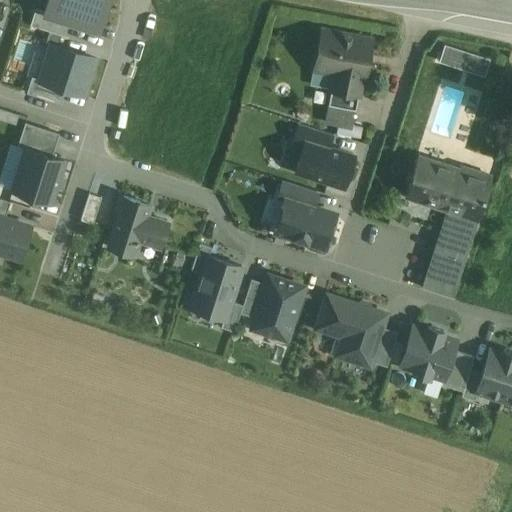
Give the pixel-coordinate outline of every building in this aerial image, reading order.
[(45,0),(41,14),(97,32),(107,0),(45,0)] [(371,39),(322,29),(314,68),(334,72),(331,88),(358,93),(361,78),(363,78),(371,39)] [(444,35),(439,62),(491,72),(496,45),(444,35)] [(50,42),(37,81),(86,98),(99,58),(50,42)] [(358,93),(331,88),(328,104),(355,109),(358,93)] [(328,104),(327,104),(323,122),(351,128),(355,109),(328,104)] [(305,139),(295,171),(342,186),(353,154),(305,139)] [(11,190),(50,204),(65,160),(26,146),(11,190)] [(447,166),(418,157),(419,156),(417,155),(405,194),(446,208),(451,193),(482,203),(491,176),(459,165),(455,176),(446,173),(449,166),(447,165),(447,166)] [(482,203),(451,193),(446,208),(442,219),(447,220),(435,259),(461,268),(482,203)] [(149,204),(123,196),(107,246),(133,254),(138,239),(160,246),(168,222),(146,215),(149,204)] [(286,199),(276,230),(324,246),(334,214),(286,199)] [(32,224),(0,213),(0,254),(20,261),(32,224)] [(207,255),(208,255),(211,247),(199,243),(190,269),(202,273),(207,255)] [(230,300),(241,265),(208,255),(207,255),(202,273),(190,307),(223,318),(224,318),(230,300)] [(435,259),(432,259),(423,286),(422,287),(453,297),(453,296),(461,268),(435,259)] [(281,282),(267,277),(265,283),(254,317),(251,328),(259,331),(261,327),(278,333),(277,336),(286,339),(303,285),(283,279),(281,282)] [(254,317),(265,283),(250,278),(242,304),(240,312),(254,317)] [(386,312),(326,293),(315,327),(349,338),(343,356),(369,365),(371,361),(382,326),(386,312)] [(240,312),(242,304),(230,300),(224,318),(223,318),(220,326),(234,331),(240,312)] [(459,337),(412,322),(398,365),(445,381),(459,337)] [(397,331),(382,326),(371,361),(386,366),(397,331)] [(477,390),(502,398),(511,366),(511,352),(503,350),(501,353),(489,349),(482,372),(476,389),(477,390)] [(511,366),(502,398),(511,401),(511,366)] [(474,400),(477,390),(476,389),(482,372),(470,369),(461,395),(474,400)]
